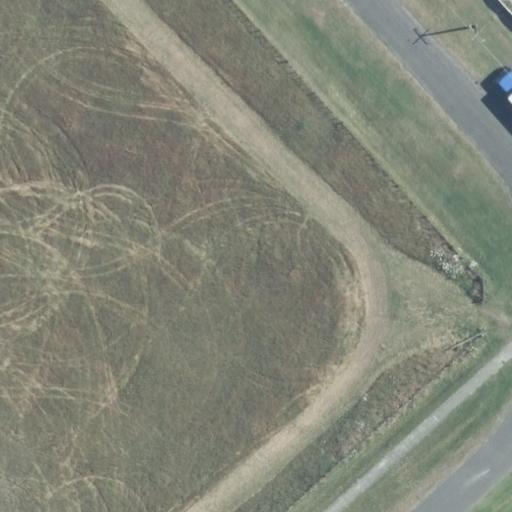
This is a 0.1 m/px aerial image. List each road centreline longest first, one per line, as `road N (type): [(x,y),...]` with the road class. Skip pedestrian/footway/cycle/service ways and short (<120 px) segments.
road 1 (residential): [(379,0),(511,141)]
road 2 (residential): [(400,511),(511,408)]
